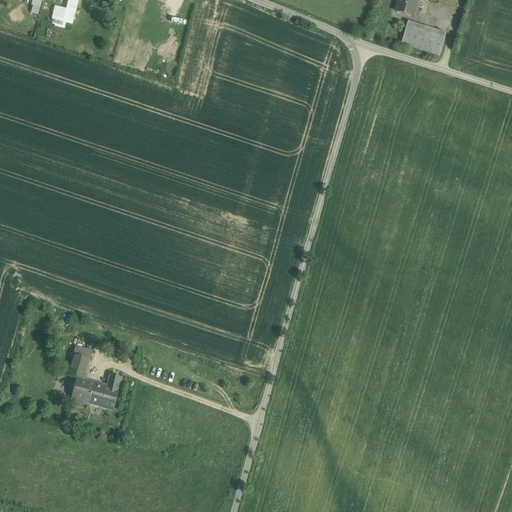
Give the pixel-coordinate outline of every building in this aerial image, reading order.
[(400,0),(397,12),(414,17),(418,0),(400,0)] [(447,33),(409,22),(402,45),(440,57),(447,33)] [(92,351),(75,346),(67,375),(77,378),(83,380),(87,366),(88,366),(92,351)] [(83,380),(77,378),(72,398),(87,403),(112,410),(121,378),(111,375),(107,387),(83,380)] [(87,403),(72,398),(70,405),(85,409),(87,403)]
